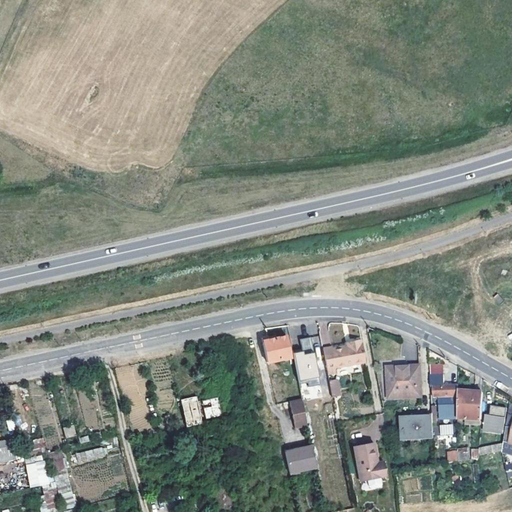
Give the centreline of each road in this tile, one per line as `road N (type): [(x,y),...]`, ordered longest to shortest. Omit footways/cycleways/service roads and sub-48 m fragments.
road 1 (tertiary): [(0,370),(269,311),(332,305),(410,323),(511,377)]
road 2 (primary): [(0,280),(511,158)]
